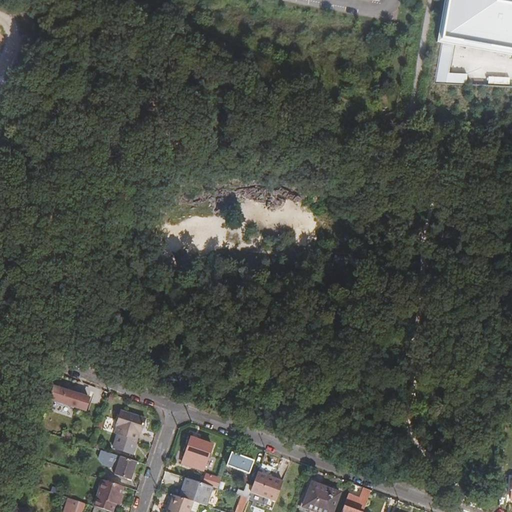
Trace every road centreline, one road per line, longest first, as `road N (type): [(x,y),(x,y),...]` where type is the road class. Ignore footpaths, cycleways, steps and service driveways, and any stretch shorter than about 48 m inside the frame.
road 1 (residential): [(453,511),(170,407)]
road 2 (track): [(263,218),(511,273)]
road 3 (track): [(0,177),(61,3)]
